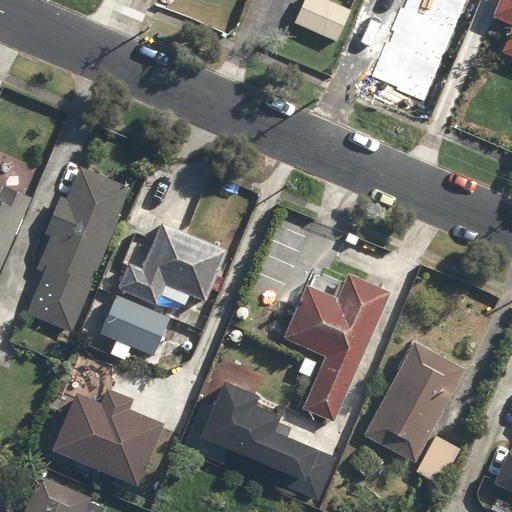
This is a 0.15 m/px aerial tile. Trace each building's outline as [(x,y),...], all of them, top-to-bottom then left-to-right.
[(355,10),(331,0),(309,0),(299,23),(341,41),(355,10)] [(453,64),(478,0),(381,0),(378,8),(423,26),(414,49),(453,64)] [(511,0),(503,0),(496,16),(511,22),(511,41),(507,52),(511,54),(511,0)] [(53,234),(39,266),(48,270),(30,311),(76,331),(97,282),(94,280),(99,268),(102,269),(126,213),(124,212),(135,186),(84,164),(69,197),(65,195),(49,232),(53,234)] [(0,278),(0,279),(37,193),(9,181),(3,197),(0,195),(0,278)] [(0,281),(0,311),(49,197),(38,193),(0,281)] [(229,249),(162,222),(143,269),(129,263),(118,289),(157,305),(161,295),(185,305),(190,294),(207,301),(229,249)] [(330,353),(306,406),(339,420),(396,289),(352,270),(341,295),(311,282),(288,335),(330,353)] [(173,317),(119,295),(102,335),(156,357),(173,317)] [(470,368),(419,340),(368,433),(418,461),(470,368)] [(226,381),(202,440),(273,468),(268,481),(318,501),(336,456),(279,433),(285,418),(259,407),(264,396),(226,381)] [(107,398),(81,388),(57,446),(144,482),(170,419),(135,405),(139,394),(113,384),(107,398)] [(511,449),(510,449),(495,483),(511,489),(511,449)] [(88,511),(96,495),(44,472),(25,511),(88,511)]
